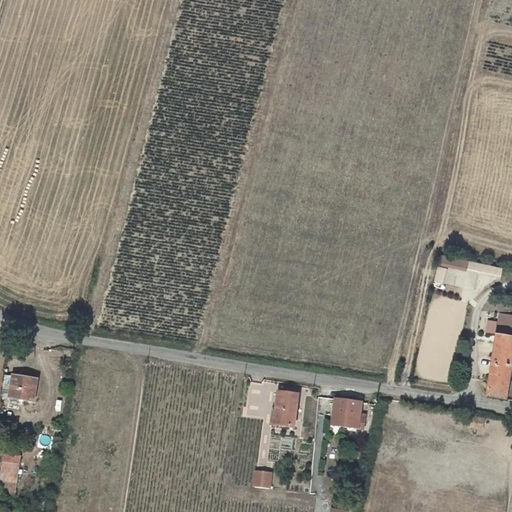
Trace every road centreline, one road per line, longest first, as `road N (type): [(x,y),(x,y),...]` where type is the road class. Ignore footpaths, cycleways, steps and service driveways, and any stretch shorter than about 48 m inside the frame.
road 1 (unclassified): [(511,409),(38,332),(0,315)]
road 2 (track): [(396,390),(486,0)]
